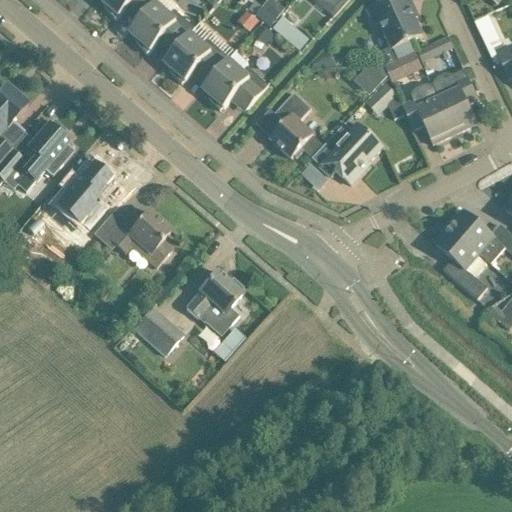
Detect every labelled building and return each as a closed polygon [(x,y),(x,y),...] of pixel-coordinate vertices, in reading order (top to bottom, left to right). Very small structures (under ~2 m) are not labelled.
[(99,0),(99,1),(107,8),(105,10),(116,23),(120,19),(130,8),(143,20),(130,35),(131,35),(161,0),(99,0)] [(166,66),(196,31),(175,13),(178,9),(168,0),(161,0),(131,35),(139,42),(137,44),(148,57),(152,54),(162,43),(175,54),(165,65),(166,66)] [(336,20),(353,0),(311,0),(314,2),(336,20)] [(423,38),(410,11),(414,10),(409,0),(396,0),(369,13),(376,28),(380,25),(393,52),(423,38)] [(256,17),(255,18),(271,31),(278,23),(277,22),(263,10),(262,9),(256,17)] [(247,13),(239,22),(251,33),(259,24),(247,13)] [(487,52),(502,49),(494,17),(479,20),(487,52)] [(283,21),(274,32),(301,53),(310,42),(283,21)] [(255,37),(253,39),(268,46),(269,43),(274,37),(262,28),(255,37)] [(205,49),(192,37),(197,31),(196,31),(166,66),(173,73),(172,75),(183,88),(187,84),(197,73),(210,85),(203,92),(204,92),(231,62),(210,43),(205,49)] [(511,59),(507,47),(495,52),(509,83),(511,81),(511,59)] [(248,65),(237,56),(232,62),(231,62),(204,92),(212,99),(210,101),(221,114),(225,111),(235,100),(249,112),(270,88),(248,70),(248,65)] [(479,103),(465,73),(454,78),(446,77),(437,81),(433,88),(456,138),(478,127),(469,108),(479,103)] [(379,96),(390,109),(399,100),(387,88),(379,96)] [(456,138),(433,88),(430,88),(426,88),(424,88),(417,92),(415,94),(412,99),(414,103),(403,109),(414,133),(424,128),(434,148),(456,138)] [(4,94),(0,90),(0,138),(7,131),(8,132),(28,109),(7,90),(4,94)] [(313,162),(325,149),(300,126),(312,113),(310,110),(295,97),(276,117),(286,127),(272,143),(292,162),(302,151),(313,162)] [(0,189),(4,185),(5,187),(20,171),(23,167),(22,166),(18,163),(28,152),(37,159),(24,174),(24,175),(36,184),(45,174),(52,180),(74,155),(66,148),(69,145),(61,138),(65,133),(54,124),(50,129),(48,127),(35,143),(34,144),(23,135),(9,152),(0,161),(0,189)] [(384,150),(359,127),(352,133),(346,127),(325,149),(313,162),(332,180),(337,175),(352,188),(365,174),(363,172),(384,150)] [(0,144),(0,161),(9,152),(8,151),(0,144)] [(66,197),(57,208),(89,235),(109,211),(97,201),(113,182),(93,165),(80,181),(71,173),(57,190),(66,197)] [(312,166),(303,176),(320,192),(329,182),(312,166)] [(172,234),(149,214),(134,232),(125,224),(108,242),(125,257),(131,250),(157,272),(172,255),(162,246),(172,234)] [(491,267),(506,250),(465,214),(450,231),(480,257),(491,267)] [(478,303),(488,291),(476,281),(487,268),(478,259),(480,257),(450,231),(436,247),(469,276),(460,287),(478,303)] [(230,286),(218,275),(200,296),(186,312),(220,342),(239,320),(230,312),(243,297),(240,295),(243,291),(233,282),(230,286)] [(511,298),(507,299),(509,311),(497,313),(500,331),(511,329),(511,298)] [(165,359),(184,338),(154,312),(135,333),(165,359)]
